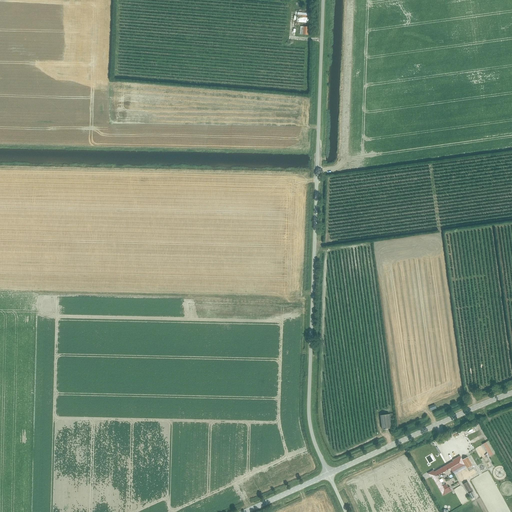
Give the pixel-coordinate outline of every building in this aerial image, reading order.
[(307,20),(308,11),(298,10),(297,20),(307,20)] [(300,26),(300,34),(308,35),(308,27),(300,26)] [(389,414),(380,415),(382,429),(391,428),(389,414)] [(482,442),(489,454),(492,452),(485,440),(482,442)] [(453,472),(465,465),(467,468),(472,465),(467,457),(462,460),(461,458),(454,462),(453,461),(431,474),(443,495),(452,490),(449,486),(448,487),(446,484),(443,486),(437,476),(451,468),(453,472)] [(472,489),(468,482),(463,484),(467,492),(472,489)]
